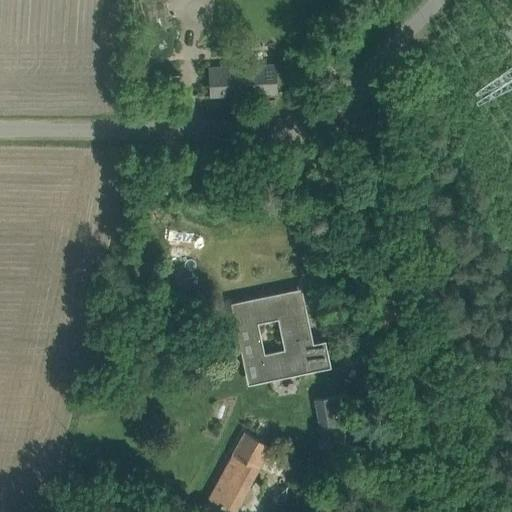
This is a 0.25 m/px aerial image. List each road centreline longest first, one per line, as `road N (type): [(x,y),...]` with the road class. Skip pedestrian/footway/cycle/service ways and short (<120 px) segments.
road 1 (unclassified): [(0,131),(295,134),(354,99),(444,0)]
road 2 (track): [(459,511),(370,131),(354,99)]
